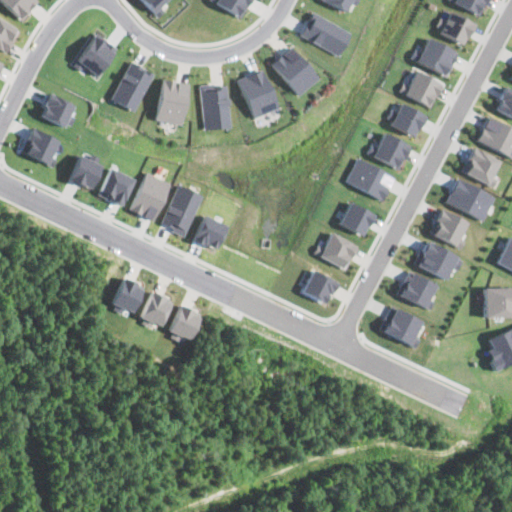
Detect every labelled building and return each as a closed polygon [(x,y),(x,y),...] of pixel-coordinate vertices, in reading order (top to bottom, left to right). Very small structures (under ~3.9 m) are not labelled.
[(0,0),(0,1),(19,20),(36,2),(33,0),(0,0)] [(140,0),(152,12),(165,0),(140,0)] [(248,0),(214,0),(213,2),(240,16),(248,0)] [(321,0),(343,11),(348,2),(353,5),(355,0),(321,0)] [(484,0),(450,0),(450,1),(477,15),(484,0)] [(297,34),(335,55),(348,32),(310,11),(297,34)] [(437,17),(431,29),(461,43),(471,22),(447,11),(443,19),(437,17)] [(0,50),(3,52),(17,29),(0,18),(0,50)] [(72,64),(78,68),(79,65),(96,77),(116,47),(94,32),(72,64)] [(407,58),(444,75),(456,51),(425,37),(418,51),(412,48),(407,58)] [(268,62),(294,95),(315,79),(289,46),(268,62)] [(133,111),(153,73),(130,60),(110,99),(133,111)] [(275,108),(260,67),(235,76),(250,117),(275,108)] [(401,93),(428,107),(441,83),(414,69),(401,93)] [(180,124),(189,83),(162,78),(153,119),(180,124)] [(198,86),(203,130),(230,126),(224,83),(198,86)] [(511,116),(511,89),(505,86),(494,107),(511,116)] [(39,114),(63,126),(74,104),(49,92),(39,114)] [(423,114),(399,102),(388,125),(412,136),(423,114)] [(511,128),(486,116),(475,140),(511,158),(511,128)] [(59,140),(32,127),(20,151),(51,166),(54,159),(50,157),(59,140)] [(369,154),(397,168),(408,145),(380,131),(369,154)] [(460,171),(491,186),(494,180),(489,178),(499,159),(472,146),(460,171)] [(101,164),(79,154),(68,179),(91,189),(101,164)] [(343,180),(379,200),(392,177),(356,157),(343,180)] [(122,205),(134,178),(109,167),(97,194),(122,205)] [(153,220),(170,182),(145,171),(128,209),(153,220)] [(482,220),(493,195),(455,178),(444,202),(482,220)] [(183,235),(202,195),(178,183),(159,223),(183,235)] [(372,214),(348,201),(336,223),(360,236),(372,214)] [(466,221),(439,208),(428,231),(455,244),(466,221)] [(215,249),(226,225),(203,214),(192,238),(215,249)] [(317,256),(344,269),(355,244),(328,231),(317,256)] [(511,237),(508,236),(494,262),(511,271),(511,237)] [(413,263),(444,278),(449,268),(455,271),(462,258),(424,240),(413,263)] [(299,291),(324,303),(335,281),(310,269),(299,291)] [(408,270),(396,293),(429,310),(433,301),(428,298),(435,284),(408,270)] [(128,316),(142,286),(121,276),(109,302),(121,308),(119,312),(128,316)] [(481,316),(511,316),(511,286),(482,286),(481,316)] [(137,318),(157,328),(170,300),(150,291),(137,318)] [(198,314),(177,305),(166,329),(187,339),(198,314)] [(378,329),(414,346),(418,338),(413,336),(421,320),(389,305),(378,329)] [(511,361),(511,325),(485,338),(490,349),(485,352),(493,370),(511,361)]
